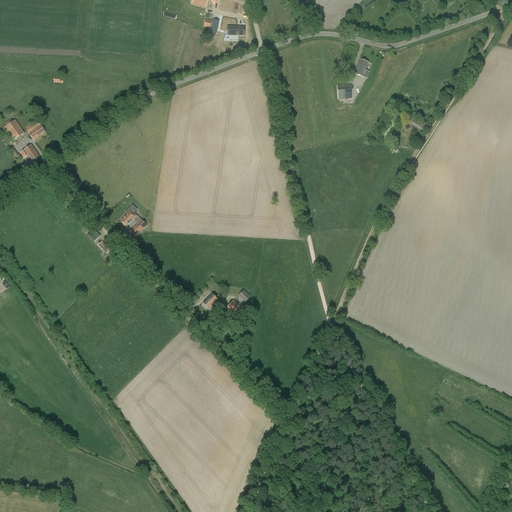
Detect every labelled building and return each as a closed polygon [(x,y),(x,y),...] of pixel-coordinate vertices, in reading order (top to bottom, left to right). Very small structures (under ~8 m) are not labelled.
[(234,3),(234,0),(228,0),(229,1),(221,0),(220,0),(219,10),(236,13),(238,4),(234,3)] [(216,35),(219,21),(212,20),(209,33),(216,35)] [(245,28),(228,31),(229,35),(231,34),(232,38),(247,36),(245,28)] [(363,77),(367,79),(369,72),(365,71),(368,63),(360,60),(355,74),(363,77)] [(351,85),(337,86),(338,100),(352,99),(351,85)] [(13,122),(11,119),(5,123),(7,126),(4,128),(13,141),(24,133),(15,120),(13,122)] [(46,133),(36,120),(25,127),(29,133),(28,133),(34,142),(39,139),(38,138),(46,133)] [(414,120),(411,125),(422,131),(425,126),(414,120)] [(24,158),(27,156),(31,162),(39,157),(31,146),(20,153),(24,158)] [(18,155),(12,147),(8,149),(14,158),(18,155)] [(127,215),(121,221),(126,227),(133,220),(137,216),(134,213),(131,211),(127,215)] [(137,224),(130,231),(136,237),(146,226),(147,225),(146,225),(141,220),(137,224)] [(96,242),(100,239),(93,230),(88,233),(96,242)] [(99,245),(106,252),(109,249),(102,241),(99,245)] [(238,296),(245,303),(250,297),(243,290),(238,296)] [(202,303),(208,309),(213,304),(217,308),(222,304),(212,294),(202,303)] [(233,300),(225,309),(234,318),(243,309),(233,300)] [(222,312),(227,318),(230,314),(225,309),(222,312)] [(221,315),(218,319),(223,324),(226,320),(221,315)] [(226,348),(209,330),(205,334),(222,352),(226,348)] [(237,360),(230,353),(227,356),(234,364),(237,360)]
